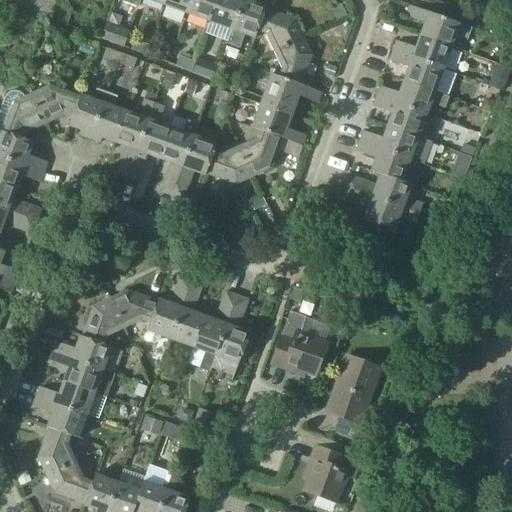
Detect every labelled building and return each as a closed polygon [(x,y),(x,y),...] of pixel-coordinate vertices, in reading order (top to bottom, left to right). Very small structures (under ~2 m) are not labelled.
[(165,0),(163,5),(186,14),(191,0),(165,0)] [(191,0),(186,14),(209,22),(216,0),(191,0)] [(216,0),(209,22),(231,30),(241,0),(216,0)] [(241,0),(231,30),(226,44),(240,48),(244,35),(254,38),(257,29),(264,7),(265,7),(266,7),(253,2),(253,0),(241,0)] [(406,15),(424,22),(419,35),(451,47),(455,35),(466,39),(471,28),(409,6),(406,15)] [(257,29),(265,32),(273,51),(303,38),(294,19),(265,7),(264,7),(257,29)] [(107,23),(101,38),(100,39),(123,48),(130,31),(107,23)] [(415,47),(397,41),(393,51),(443,69),(451,47),(419,35),(415,47)] [(281,67),(277,76),(277,77),(299,85),(299,84),(311,55),(303,38),(273,51),(281,67)] [(135,40),(132,49),(146,54),(149,45),(135,40)] [(81,43),(78,51),(92,55),(94,47),(81,43)] [(161,60),(164,50),(149,45),(146,54),(161,60)] [(105,48),(102,58),(117,64),(121,54),(105,48)] [(389,62),(407,68),(403,80),(434,92),(443,69),(393,51),(389,62)] [(131,69),(135,59),(121,54),(117,64),(131,69)] [(191,71),(194,61),(180,56),(176,66),(191,71)] [(213,79),(218,64),(198,57),(193,72),(213,79)] [(277,76),(270,73),(262,97),(294,109),(299,96),(317,102),(321,92),(299,84),(299,85),(277,77),(277,76)] [(492,74),(487,86),(500,90),(505,79),(492,74)] [(399,92),(381,85),(377,96),(426,114),(430,103),(445,109),(450,97),(434,92),(403,80),(399,92)] [(80,97),(50,86),(32,94),(45,124),(64,115),(72,118),(80,97)] [(69,126),(82,131),(80,136),(90,140),(107,93),(97,89),(93,99),(80,94),(80,97),(72,118),(69,126)] [(4,99),(0,110),(0,131),(2,132),(4,132),(3,133),(25,141),(25,140),(28,132),(45,124),(32,94),(24,98),(23,94),(19,92),(14,91),(10,92),(7,95),(4,99)] [(118,96),(107,93),(90,140),(99,143),(101,138),(113,143),(125,111),(114,107),(118,96)] [(373,105),(391,112),(386,125),(418,136),(426,114),(377,96),(373,105)] [(259,104),(292,116),(293,113),(294,109),(262,97),(261,100),(259,104)] [(113,143),(125,147),(115,175),(126,179),(153,104),(144,100),(138,116),(125,111),(113,143)] [(164,108),(153,104),(126,179),(137,183),(148,155),(158,159),(170,127),(158,123),(164,108)] [(258,129),(280,137),(280,138),(301,145),(305,134),(287,128),(292,116),(259,104),(251,127),(258,130),(258,129)] [(158,159),(170,164),(160,191),(170,195),(192,136),(194,136),(198,124),(186,120),(182,132),(170,127),(158,159)] [(360,141),(409,159),(409,160),(424,165),(432,142),(417,137),(418,136),(386,125),(382,137),(364,130),(360,141)] [(258,129),(258,130),(255,139),(238,147),(251,176),(269,168),(280,138),(280,137),(258,129)] [(0,131),(0,156),(43,172),(47,162),(29,155),(33,143),(25,140),(25,141),(3,133),(4,132),(2,132),(0,131)] [(216,144),(194,136),(192,136),(170,195),(182,199),(192,171),(204,176),(205,173),(204,173),(212,152),(213,152),(216,144)] [(380,174),(401,181),(409,159),(360,141),(357,151),(374,158),(370,170),(380,174)] [(212,152),(204,173),(205,173),(235,184),(251,176),(238,147),(221,155),(213,152),(212,152)] [(0,181),(17,187),(21,176),(40,183),(43,172),(0,156),(0,181)] [(454,166),(451,175),(461,178),(464,179),(467,171),(454,166)] [(376,185),(348,175),(343,187),(419,214),(423,204),(406,198),(411,185),(401,181),(380,174),(376,185)] [(0,181),(0,207),(37,221),(42,209),(12,199),(17,187),(0,181)] [(363,219),(377,224),(374,232),(391,239),(399,217),(416,224),(419,214),(343,187),(339,198),(367,208),(363,219)] [(0,233),(4,222),(33,232),(37,221),(0,207),(0,233)] [(0,275),(15,281),(19,271),(0,264),(0,263),(4,252),(0,250),(0,275)] [(15,281),(0,275),(0,286),(11,291),(15,281)] [(146,330),(147,330),(145,337),(147,342),(153,344),(158,342),(161,335),(170,338),(192,279),(181,275),(171,304),(158,299),(157,301),(157,302),(149,323),(146,330)] [(170,338),(179,342),(176,351),(189,356),(193,347),(204,315),(192,311),(202,283),(192,279),(170,338)] [(157,301),(128,290),(110,299),(124,328),(142,320),(149,323),(157,302),(157,301)] [(193,347),(205,351),(199,367),(209,371),(236,296),(225,292),(215,319),(204,315),(193,347)] [(209,371),(210,371),(211,369),(233,376),(249,332),(238,328),(248,300),(236,296),(209,371)] [(93,307),(82,337),(82,338),(103,346),(104,345),(107,336),(124,328),(110,299),(93,307)] [(271,365),(303,376),(305,373),(314,376),(326,342),(300,333),(306,317),(291,311),(271,365)] [(75,348),(56,342),(52,352),(115,375),(123,352),(104,345),(103,346),(82,338),(82,337),(79,336),(75,348)] [(63,381),(95,393),(94,394),(106,398),(115,375),(52,352),(48,362),(67,369),(63,381)] [(326,410),(338,415),(332,431),(359,441),(365,426),(358,423),(379,367),(347,355),(326,410)] [(39,387),(36,397),(87,415),(98,420),(106,398),(94,394),(95,393),(63,381),(58,393),(39,387)] [(49,427),(70,435),(78,438),(87,415),(36,397),(32,407),(51,414),(47,427),(49,427)] [(49,427),(38,457),(46,474),(76,461),(67,443),(70,435),(49,427)] [(303,478),(307,480),(303,490),(336,502),(345,477),(354,480),(360,463),(315,446),(303,478)] [(54,492),(84,503),(92,481),(84,478),(76,461),(46,474),(54,492)] [(118,482),(106,511),(131,511),(140,490),(143,480),(144,477),(123,469),(118,482)] [(157,511),(172,473),(162,469),(156,485),(143,480),(140,490),(131,511),(157,511)] [(83,505),(96,510),(95,511),(106,511),(118,482),(95,473),(92,481),(84,503),(83,505)] [(182,476),(172,473),(157,511),(184,511),(190,497),(176,492),(182,476)]
